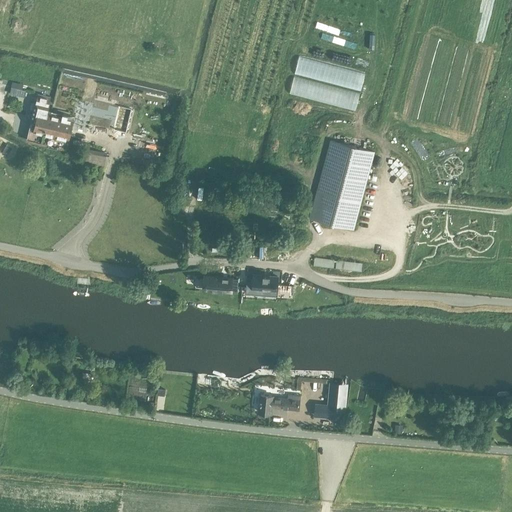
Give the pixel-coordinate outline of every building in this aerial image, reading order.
[(290,92),(356,109),(361,91),(294,74),(290,92)] [(12,85),(10,91),(25,96),(27,89),(12,85)] [(37,100),(28,138),(42,141),(49,112),(47,112),(48,105),(49,97),(39,94),(37,100)] [(49,112),(42,141),(68,147),(75,116),(49,110),(49,112)] [(310,217),(354,229),(375,151),(331,139),(310,217)] [(7,142),(4,151),(10,153),(13,143),(7,142)] [(427,159),(435,156),(436,160),(443,157),(438,144),(423,149),(427,159)] [(164,149),(145,145),(142,164),(162,167),(164,149)] [(81,161),(105,166),(107,155),(84,150),(81,161)] [(247,205),(298,212),(299,200),(248,193),(247,205)] [(219,255),(236,256),(237,248),(236,248),(237,243),(229,243),(229,247),(219,247),(219,255)] [(315,265),(362,270),(363,262),(315,257),(315,265)] [(247,277),(246,293),(249,293),(253,294),(255,294),(262,294),(263,290),(268,290),(275,291),(277,291),(278,277),(270,276),(265,276),(255,275),(255,277),(251,277),(248,277),(247,277)] [(205,276),(204,290),(232,292),(238,293),(239,279),(233,278),(205,276)] [(91,376),(82,374),(80,385),(89,386),(91,376)] [(252,394),(250,409),(258,410),(257,413),(274,414),(275,406),(282,406),(281,411),(289,412),(290,407),(299,408),(300,395),(301,387),(277,385),(260,383),(259,394),(252,394)] [(167,396),(168,389),(158,388),(157,395),(167,396)] [(317,403),(316,413),(323,414),(345,416),(346,395),(331,393),(330,404),(323,403),(317,403)]
